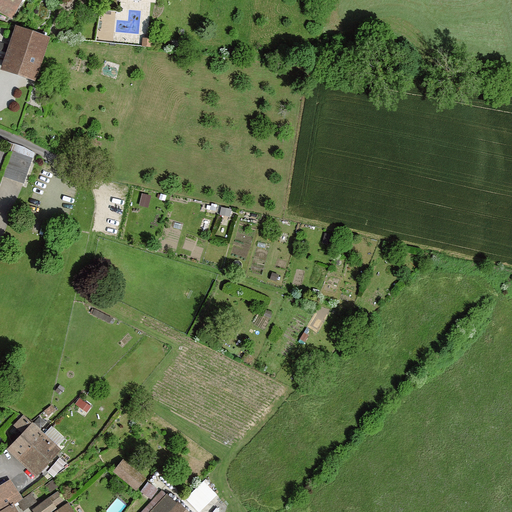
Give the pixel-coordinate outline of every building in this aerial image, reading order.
[(0,0),(0,10),(13,18),(22,0),(0,0)] [(16,24),(1,68),(36,81),(50,36),(16,24)] [(14,144),(3,176),(24,184),(35,153),(24,147),(14,144)] [(146,193),(143,203),(150,205),(153,195),(146,193)] [(92,406),(80,398),(76,404),(88,412),(92,406)] [(21,434),(7,450),(35,478),(62,450),(24,416),(14,426),(21,434)] [(113,472),(136,492),(147,479),(124,460),(113,472)] [(143,490),(152,498),(163,488),(154,479),(143,490)] [(0,511),(75,511),(69,503),(55,511),(18,511),(14,505),(18,502),(23,499),(10,480),(0,485),(0,511)] [(204,482),(187,500),(198,511),(216,495),(204,482)] [(189,511),(178,502),(176,504),(163,490),(142,511),(189,511)] [(58,492),(32,510),(33,511),(51,511),(65,502),(58,492)] [(31,494),(23,499),(18,502),(24,511),(37,502),(31,494)]
